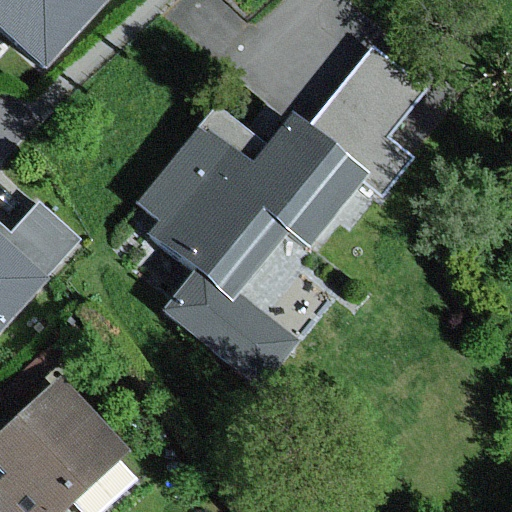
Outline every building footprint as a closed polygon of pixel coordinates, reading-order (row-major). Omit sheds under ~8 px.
[(0,0),(0,39),(40,76),(108,0),(0,0)] [(422,93),(371,49),(301,131),(365,183),(377,198),(408,161),(382,140),(422,93)] [(262,152),(212,112),(134,208),(156,225),(145,238),(192,275),(229,305),(283,238),(305,256),(365,183),(301,131),(288,120),(262,152)] [(0,230),(0,249),(39,285),(78,244),(35,206),(8,238),(0,230)] [(0,334),(42,288),(39,285),(0,249),(0,334)] [(229,305),(192,275),(160,315),(259,394),(291,354),(229,305)] [(123,460),(53,386),(0,435),(0,511),(68,511),(71,510),(117,466),(123,460)] [(102,511),(133,483),(117,466),(71,510),(73,511),(102,511)]
